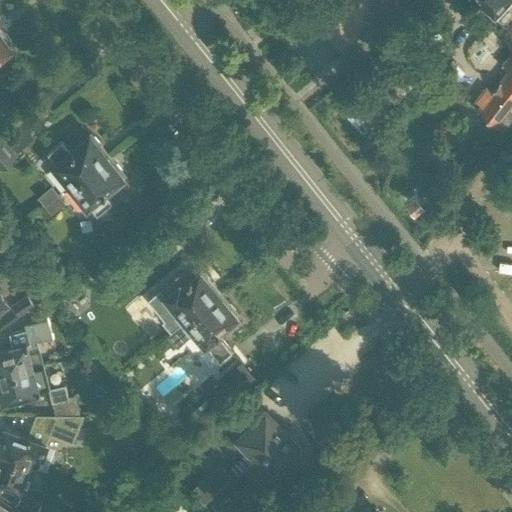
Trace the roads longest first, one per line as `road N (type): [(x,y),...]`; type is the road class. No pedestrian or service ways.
road 1 (residential): [(75,0),(280,252),(319,268),(354,239)]
road 2 (secondary): [(354,239),(162,0)]
road 3 (secondary): [(511,436),(354,239)]
